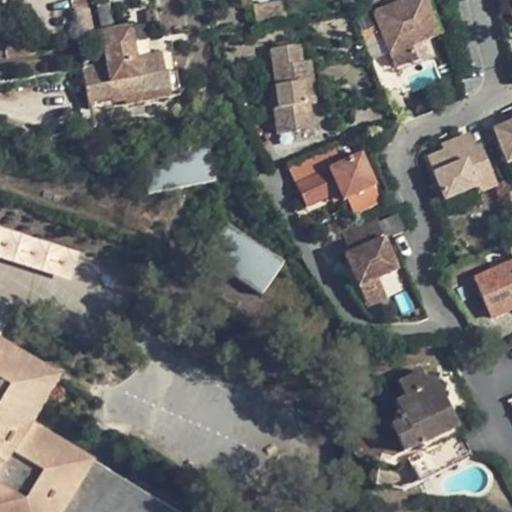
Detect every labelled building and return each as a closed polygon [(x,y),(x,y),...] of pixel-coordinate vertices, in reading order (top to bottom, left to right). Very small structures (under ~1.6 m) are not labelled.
[(427,0),(407,0),(373,13),(394,68),(417,59),(411,46),(441,35),(427,0)] [(281,4),(252,8),(255,23),(283,19),(281,4)] [(359,8),(350,12),(359,35),(375,29),(365,5),(359,8)] [(105,66),(81,70),(87,106),(168,91),(165,75),(163,75),(159,56),(136,60),(130,28),(99,33),(105,66)] [(293,46),(286,48),(289,65),(296,64),(293,46)] [(313,86),(309,62),(296,64),(289,65),(286,48),(270,50),(276,87),(270,88),(277,136),(312,130),(309,107),(306,107),(303,88),(313,86)] [(316,106),(313,86),(303,88),(306,107),(316,106)] [(511,122),(492,131),(506,164),(511,161),(511,122)] [(477,195),(496,187),(480,147),(475,149),(469,135),(441,146),(443,152),(427,159),(445,201),(474,189),(477,195)] [(139,157),(146,195),(213,182),(206,144),(139,157)] [(326,172),(295,186),(306,208),(338,194),(342,203),(346,201),(373,189),(374,188),(360,156),(326,172)] [(373,189),(346,201),(352,216),(379,203),(373,189)] [(375,224),(341,238),(348,255),(344,257),(357,290),(378,281),(397,273),(375,224)] [(0,226),(0,258),(73,277),(80,248),(0,226)] [(283,264),(226,226),(204,257),(261,296),(283,264)] [(511,261),(473,279),(490,319),(511,309),(511,261)] [(378,281),(357,290),(366,309),(386,300),(378,281)] [(0,511),(170,511),(31,426),(59,380),(0,343),(0,511)] [(471,457),(434,382),(432,381),(429,380),(424,380),(420,373),(397,383),(404,398),(394,403),(399,414),(395,416),(393,418),(394,426),(389,428),(416,484),(471,457)]
